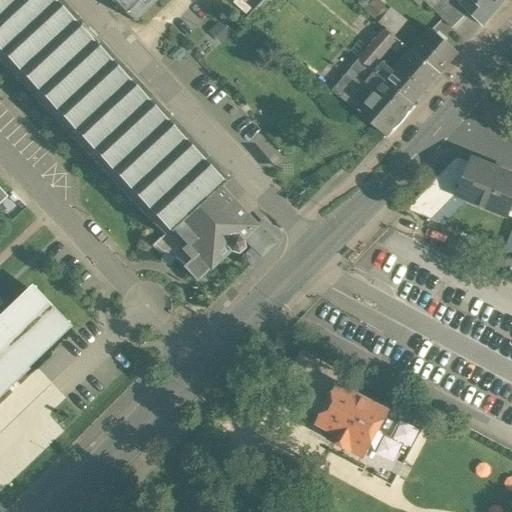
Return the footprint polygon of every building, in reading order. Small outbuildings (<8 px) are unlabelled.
[(225,179),(57,0),(0,0),(0,64),(162,237),(163,238),(171,231),(186,247),(182,252),(190,260),(183,267),(195,279),(206,268),(207,270),(227,251),(235,254),(240,249),(239,240),(243,237),(255,226),(218,186),(225,179)] [(108,0),(124,16),(125,15),(132,22),(154,1),(152,0),(108,0)] [(462,3),(458,0),(443,0),(434,10),(452,28),(469,10),(462,3)] [(504,0),(465,0),(462,3),(469,10),(484,25),(504,0)] [(406,21),(380,2),(370,15),(378,24),(385,30),(394,37),(406,21)] [(459,52),(432,29),(412,51),(441,73),(459,52)] [(385,30),(359,61),(371,70),(379,60),(391,46),(397,39),(394,37),(385,30)] [(412,52),(397,39),(391,46),(405,59),(412,52)] [(405,59),(391,46),(379,60),(384,65),(393,72),(405,59)] [(412,51),(412,52),(405,59),(393,72),(384,65),(376,74),(381,79),(385,82),(386,81),(414,104),(441,73),(412,51)] [(384,65),(379,60),(371,70),(376,74),(384,65)] [(352,71),(343,80),(351,87),(341,98),(358,113),(374,94),(370,91),(381,79),(376,74),(371,70),(359,61),(351,70),(352,71)] [(414,104),(386,81),(385,82),(381,79),(370,91),(374,94),(358,113),(386,136),(414,104)] [(456,157),(406,210),(431,220),(456,194),(458,195),(471,163),(456,157)] [(511,204),(511,180),(471,163),(458,195),(508,216),(509,211),(511,204)] [(263,234),(255,226),(243,237),(252,246),(242,256),(251,266),(274,243),(275,240),(274,237),(273,235),(270,233),(268,233),(265,233),(263,234)] [(171,231),(163,238),(162,237),(159,240),(148,249),(149,250),(151,248),(155,252),(162,256),(161,259),(171,264),(173,259),(179,264),(183,267),(190,260),(182,252),(186,247),(171,231)] [(30,291),(0,319),(0,387),(4,384),(7,388),(15,380),(11,376),(64,327),(30,291)] [(388,412),(339,386),(319,425),(329,430),(325,438),(352,452),(352,451),(364,457),(369,447),(374,450),(375,449),(383,453),(401,420),(387,412),(388,412)]
